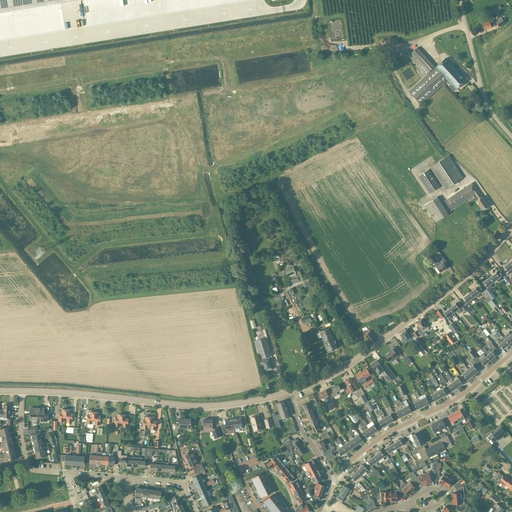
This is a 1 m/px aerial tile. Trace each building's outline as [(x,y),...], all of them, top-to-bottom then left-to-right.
[(0,0),(0,11),(69,0),(0,0)] [(499,27),(502,25),(505,23),(502,18),(496,22),(499,27)] [(483,23),(485,29),(495,26),(493,20),(483,23)] [(422,53),(413,61),(426,75),(435,66),(422,53)] [(421,105),(449,80),(452,83),(449,86),(454,91),(456,89),(457,89),(467,79),(467,78),(465,76),(464,76),(463,77),(446,58),(436,67),(436,66),(409,92),(421,105)] [(445,190),(463,178),(448,155),(430,167),(445,190)] [(430,193),(440,186),(429,170),(419,176),(430,193)] [(452,210),(473,195),(483,210),(489,206),(482,197),(481,198),(477,192),(479,191),(473,183),(446,201),(452,210)] [(436,222),(449,214),(438,196),(424,205),(436,222)] [(441,260),(444,258),(440,253),(438,249),(433,252),(438,259),(436,260),(438,263),(435,264),(437,267),(435,268),(439,273),(440,271),(441,272),(446,268),(441,260)] [(287,269),(285,269),(286,270),(287,274),(288,276),(289,278),(296,275),(295,273),(296,273),(296,272),(295,270),(294,267),(293,266),(287,269)] [(496,272),(490,277),(494,282),(497,279),(499,282),(502,280),(500,277),(501,276),(499,274),(498,275),(496,272)] [(491,284),(494,282),(490,277),(484,282),(486,284),(485,285),(487,287),(488,286),(490,289),(493,286),(491,284)] [(292,288),(287,291),(290,297),(295,294),(292,288)] [(476,288),(470,293),(474,297),(477,295),(478,297),(481,295),(480,293),(481,292),(479,289),(478,290),(476,288)] [(470,300),(474,297),(470,293),(464,297),(466,299),(465,300),(466,303),(468,302),(469,304),(472,302),(470,300)] [(487,294),(483,296),(488,303),(492,300),(487,294)] [(456,303),(450,308),(453,313),(456,310),(459,313),(462,311),(456,303)] [(450,315),(453,313),(450,308),(444,313),(447,317),(449,320),(452,317),(450,315)] [(301,318),(303,324),(312,321),(309,315),(301,318)] [(424,332),(422,330),(427,326),(422,319),(417,323),(419,325),(417,327),(420,331),(418,333),(416,331),(413,333),(416,338),(419,335),(420,337),(424,334),(424,332)] [(458,331),(453,323),(449,326),(454,334),(458,331)] [(319,331),(325,345),(328,351),(338,347),(330,327),(319,331)] [(255,340),(261,359),(269,356),(272,355),(267,338),(266,337),(267,336),(265,329),(256,332),(257,336),(256,337),(257,340),(255,340)] [(365,335),(364,335),(369,342),(376,337),(371,331),(369,329),(363,333),(365,335)] [(411,342),(410,341),(413,339),(407,330),(400,335),(403,338),(401,339),(404,343),(405,343),(407,342),(408,344),(411,342)] [(509,332),(503,337),(505,339),(509,344),(511,341),(511,333),(511,334),(509,332)] [(449,333),(445,336),(451,344),(455,341),(449,333)] [(503,349),(509,344),(505,339),(502,342),(500,339),(498,342),(500,344),(499,345),(501,347),(502,346),(503,349)] [(415,342),(412,345),(418,353),(424,349),(418,340),(415,342)] [(461,345),(454,350),(457,354),(464,350),(461,345)] [(489,353),(486,356),(490,360),(496,355),(494,353),(495,352),(493,350),(492,351),(490,348),(487,351),(489,353)] [(390,361),(396,356),(398,357),(401,354),(397,349),(394,351),(393,349),(385,355),(390,361)] [(481,356),(478,358),(484,365),(490,360),(486,356),(484,353),(481,349),(477,352),(481,356)] [(468,353),(473,359),(477,356),(472,350),(468,353)] [(409,365),(412,362),(407,354),(403,357),(409,365)] [(262,361),(265,370),(272,367),(270,359),(262,361)] [(377,360),(371,364),(375,370),(379,374),(381,372),(384,370),(382,368),(381,366),(377,360)] [(473,365),(468,369),(473,375),(478,370),(473,365)] [(384,370),(381,372),(389,382),(394,378),(385,366),(382,368),(384,370)] [(364,376),(366,379),(368,377),(367,376),(370,374),(367,368),(361,372),(364,376)] [(467,380),(473,375),(468,369),(463,374),(467,380)] [(362,384),(367,381),(366,379),(364,376),(361,372),(356,375),(360,381),(362,384)] [(373,378),(368,382),(370,385),(374,382),(375,383),(378,382),(375,377),(375,376),(373,372),(370,374),(373,378)] [(452,391),(457,387),(453,382),(448,374),(445,377),(450,384),(448,385),(452,391)] [(454,381),(453,382),(457,387),(463,383),(459,378),(458,378),(457,376),(452,379),(454,381)] [(358,389),(355,383),(353,383),(351,378),(346,381),(349,388),(346,390),(348,394),(351,392),(352,392),(358,389)] [(429,380),(427,381),(430,386),(430,385),(433,390),(436,389),(434,384),(431,379),(429,380)] [(333,397),(337,395),(336,392),(341,390),(339,385),(332,388),(334,391),(331,392),(333,397)] [(402,385),(398,387),(402,396),(406,394),(402,385)] [(437,391),(441,397),(447,394),(444,388),(437,391)] [(330,401),(328,396),(328,395),(326,390),(319,393),(321,399),(324,397),(326,403),(330,401)] [(435,401),(441,397),(437,391),(431,394),(435,401)] [(364,394),(358,397),(362,404),(368,401),(364,394)] [(420,400),(423,406),(429,403),(427,397),(420,400)] [(271,413),(274,421),(290,416),(285,400),(277,403),(280,413),(275,415),(274,412),(271,413)] [(417,409),(423,406),(420,400),(414,403),(417,409)] [(305,410),(312,407),(313,407),(310,401),(303,404),(305,410)] [(401,406),(403,408),(406,414),(412,411),(409,405),(406,407),(403,401),(400,403),(402,406),(401,406)] [(371,402),(366,404),(370,411),(375,409),(372,405),(371,402)] [(3,411),(0,411),(0,416),(3,416),(3,417),(9,417),(10,405),(4,405),(3,411)] [(305,410),(307,416),(313,413),(312,410),(313,409),(312,407),(305,410)] [(44,408),(37,408),(37,419),(41,419),(41,421),(47,421),(47,414),(44,414),(44,408)] [(399,417),(406,414),(403,408),(396,411),(399,417)] [(355,410),(348,414),(354,423),(361,418),(355,410)] [(388,423),(385,417),(381,410),(378,412),(382,419),(379,421),(382,427),(388,423)] [(454,413),(457,418),(459,421),(465,418),(460,410),(454,413)] [(307,416),(310,421),(316,419),(313,413),(307,416)] [(454,420),(457,418),(454,413),(448,416),(453,425),(456,423),(454,420)] [(385,417),(388,423),(394,420),(391,414),(385,417)] [(251,417),(255,431),(263,429),(259,415),(251,417)] [(274,426),(271,417),(264,419),(267,428),(274,426)] [(180,432),(180,427),(190,428),(190,419),(179,418),(178,425),(175,425),(175,432),(180,432)] [(241,418),(233,419),(235,428),(242,427),(243,431),(247,430),(245,422),(242,422),(241,418)] [(204,419),(204,428),(213,428),(213,419),(204,419)] [(228,429),(235,428),(233,419),(226,420),(226,425),(221,425),(225,434),(228,433),(228,429)] [(446,426),(443,419),(437,422),(440,429),(446,426)] [(471,419),(467,422),(471,430),(475,427),(471,419)] [(372,434),(369,428),(367,426),(368,425),(364,420),(361,422),(364,427),(361,429),(367,437),(372,434)] [(437,422),(431,425),(435,432),(440,429),(437,422)] [(318,424),(312,427),(314,432),(315,433),(315,434),(316,434),(318,433),(319,432),(318,431),(323,429),(320,423),(318,424)] [(369,428),(372,434),(378,430),(374,424),(369,428)] [(506,433),(500,426),(492,433),(498,440),(506,433)] [(215,439),(222,436),(218,427),(211,429),(215,439)] [(36,433),(35,430),(29,432),(29,435),(31,434),(32,440),(41,439),(40,435),(43,434),(43,432),(40,433),(36,433)] [(419,431),(412,435),(415,440),(422,437),(419,431)] [(359,434),(353,438),(357,444),(363,440),(359,434)] [(442,437),(440,438),(442,442),(442,441),(446,449),(452,446),(450,441),(454,439),(451,434),(448,436),(447,435),(446,436),(444,437),(442,437)] [(113,435),(107,435),(107,443),(119,444),(119,439),(113,438),(113,435)] [(415,440),(418,446),(425,442),(422,437),(415,440)] [(353,438),(348,442),(352,448),(357,444),(353,438)] [(291,442),(293,440),(291,439),(285,443),(288,449),(289,452),(293,449),(292,447),(294,446),(291,442)] [(396,442),(393,443),(396,449),(403,444),(400,439),(399,440),(398,439),(395,440),(396,442)] [(322,453),(323,452),(332,447),(330,442),(328,443),(326,440),(323,441),(323,440),(317,443),(322,453)] [(297,441),(293,444),(294,446),(296,448),(293,449),(294,450),(293,450),(294,451),(295,453),(296,453),(299,457),(306,452),(304,450),(303,449),(297,441)] [(442,442),(434,445),(437,453),(446,449),(442,441),(442,442)] [(348,442),(342,445),(347,451),(352,448),(348,442)] [(389,453),(396,449),(393,443),(390,445),(389,444),(387,446),(387,447),(386,448),(389,453)] [(45,444),(34,446),(35,452),(44,450),(43,447),(46,446),(45,444)] [(342,445),(337,449),(341,455),(347,451),(342,445)] [(426,449),(429,457),(437,453),(434,445),(426,449)] [(424,446),(417,449),(419,452),(422,460),(429,457),(426,449),(424,446)] [(0,454),(0,456),(16,453),(15,451),(14,451),(13,448),(4,450),(5,453),(0,454)] [(334,448),(323,453),(327,461),(338,455),(334,448)] [(44,450),(35,452),(36,458),(34,458),(34,459),(48,455),(47,453),(44,454),(44,450)] [(117,458),(117,459),(120,459),(120,465),(126,466),(126,460),(126,459),(127,456),(127,455),(121,455),(121,451),(118,450),(117,458)] [(169,455),(169,462),(168,471),(174,472),(174,470),(177,471),(178,463),(172,462),(172,457),(172,455),(176,455),(175,450),(170,450),(169,455)] [(203,468),(201,463),(198,464),(192,450),(189,452),(189,451),(188,451),(186,452),(185,453),(186,453),(183,455),(186,462),(187,461),(190,467),(192,466),(195,472),(203,468)] [(377,454),(374,456),(378,461),(385,456),(381,451),(380,452),(379,451),(376,453),(377,454)] [(147,462),(148,456),(148,455),(145,454),(144,461),(142,460),(142,457),(139,457),(138,467),(144,467),(144,462),(147,462)] [(65,463),(71,463),(72,456),(63,455),(62,461),(65,461),(65,463)] [(282,461),(277,455),(268,463),(271,467),(272,466),(274,468),(282,461)] [(371,466),(378,461),(374,456),(371,458),(371,457),(368,459),(369,460),(368,461),(371,466)] [(317,466),(315,462),(314,462),(313,460),(304,464),(307,471),(317,466)] [(286,466),(282,461),(274,468),(276,471),(277,470),(279,473),(286,466)] [(360,468),(357,470),(361,475),(367,469),(363,464),(362,466),(361,465),(359,467),(360,468)] [(291,471),(286,466),(279,473),(280,475),(282,478),(291,471)] [(307,471),(311,477),(319,472),(318,470),(319,470),(319,469),(317,466),(307,471)] [(487,466),(483,471),(487,475),(491,470),(487,466)] [(192,477),(195,483),(201,480),(200,477),(202,476),(202,475),(205,473),(204,470),(200,471),(201,473),(192,477)] [(355,481),(361,475),(357,470),(355,473),(354,472),(351,474),(352,475),(351,476),(355,481)] [(282,478),(285,482),(286,481),(288,483),(295,477),(291,471),(282,478)] [(445,471),(439,482),(443,485),(449,476),(450,474),(445,471)] [(311,477),(314,483),(323,478),(321,474),(321,475),(319,472),(311,477)] [(429,472),(423,474),(428,484),(433,482),(429,472)] [(261,473),(252,478),(255,483),(264,478),(263,475),(262,476),(261,473)] [(414,474),(412,475),(417,483),(420,481),(422,486),(428,484),(423,474),(418,476),(416,477),(414,474)] [(499,474),(495,479),(494,479),(499,483),(501,480),(511,489),(511,478),(510,477),(509,479),(504,475),(503,477),(499,474)] [(410,481),(406,484),(413,493),(417,489),(413,485),(417,483),(412,475),(409,476),(412,480),(410,481)] [(449,476),(443,485),(448,488),(454,479),(449,476)] [(264,478),(255,483),(257,488),(266,483),(265,481),(266,480),(264,478)] [(201,480),(195,483),(197,488),(204,485),(201,480)] [(301,486),(298,480),(289,485),(290,487),(289,488),(291,491),(301,486)] [(204,485),(197,488),(200,494),(206,491),(205,488),(207,487),(207,486),(214,483),(213,481),(206,484),(204,485)] [(266,483),(257,488),(259,492),(269,488),(268,485),(267,486),(266,483)] [(317,483),(314,492),(312,493),(315,498),(318,497),(319,494),(321,495),(324,485),(317,483)] [(359,483),(354,487),(358,492),(359,491),(363,487),(359,483)] [(400,487),(398,487),(399,489),(402,495),(405,494),(404,493),(405,492),(409,496),(413,493),(406,484),(404,483),(400,487)] [(93,496),(97,494),(104,491),(101,485),(90,490),(93,496)] [(454,493),(451,493),(452,499),(463,498),(464,497),(463,487),(462,487),(461,485),(455,488),(457,490),(454,492),(454,493)] [(79,488),(80,490),(84,500),(88,498),(85,492),(87,491),(85,488),(84,486),(79,488)] [(304,493),(301,486),(291,491),(293,495),(294,495),(295,497),(304,493)] [(346,494),(348,496),(352,490),(349,489),(344,486),(339,494),(337,499),(342,502),(344,499),(343,499),(345,497),(346,494)] [(361,492),(362,496),(369,494),(371,499),(371,498),(377,492),(375,487),(368,490),(366,491),(361,492)] [(269,488),(259,492),(262,498),(271,493),(270,490),(269,488)] [(397,490),(391,491),(392,502),(398,501),(397,496),(398,495),(399,497),(402,495),(399,489),(397,490)] [(104,491),(97,494),(100,500),(106,498),(104,491)] [(206,491),(200,494),(202,499),(209,496),(206,491)] [(211,495),(209,496),(202,499),(205,505),(214,501),(212,497),(218,494),(221,500),(225,498),(221,491),(211,495)] [(391,491),(380,492),(381,500),(386,500),(387,502),(392,502),(391,491)] [(295,497),(296,499),(296,500),(298,504),(308,499),(307,499),(304,493),(295,497)] [(490,498),(496,503),(499,499),(493,494),(490,498)] [(272,495),(264,501),(268,505),(276,499),(274,496),(274,497),(272,495)] [(171,508),(181,503),(179,498),(176,499),(174,496),(168,499),(167,500),(170,506),(171,506),(171,508)] [(106,498),(100,500),(103,506),(101,507),(102,510),(107,507),(106,505),(109,504),(106,498)] [(297,509),(298,511),(307,511),(310,511),(306,504),(305,504),(304,503),(309,500),(308,498),(308,499),(298,504),(300,507),(297,509)] [(463,498),(452,499),(452,504),(456,504),(458,505),(457,508),(465,509),(468,504),(466,503),(465,503),(464,503),(463,498)] [(276,499),(268,505),(271,510),(279,503),(277,501),(278,501),(276,499)] [(373,508),(376,507),(373,499),(366,508),(369,510),(371,509),(373,508)] [(170,506),(167,508),(169,511),(172,510),(173,510),(175,509),(176,511),(184,509),(181,503),(171,508),(171,506),(170,506)] [(279,503),(271,510),(272,511),(276,511),(283,507),(281,505),(279,503)] [(501,511),(504,509),(497,503),(490,511),(501,511)]
